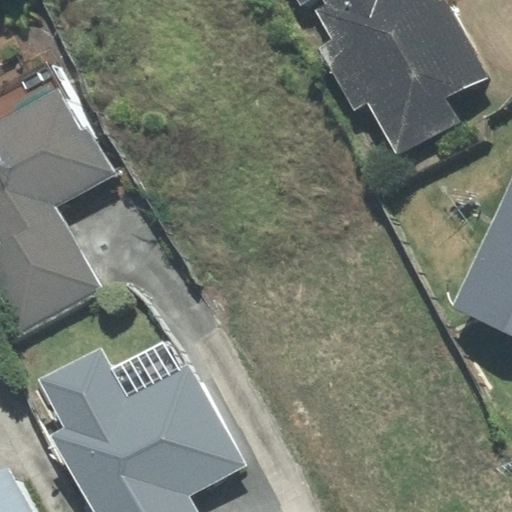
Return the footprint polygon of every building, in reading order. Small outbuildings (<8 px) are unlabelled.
[(311,0),(318,14),(338,6),(355,44),(338,52),(367,118),(388,109),(410,159),(479,129),(464,97),(503,80),(469,3),(463,6),(460,0),(311,0)] [(133,177),(90,92),(0,136),(0,209),(21,251),(80,221),(73,207),(133,177)] [(230,102),(150,139),(185,216),(265,179),(230,102)] [(114,290),(80,221),(21,251),(0,261),(0,273),(31,333),(114,290)] [(365,230),(255,305),(354,449),(464,374),(365,230)] [(511,245),(479,313),(511,329),(511,245)] [(135,348),(69,381),(96,434),(83,441),(118,511),(216,511),(210,499),(256,476),(268,470),(217,369),(159,397),(135,348)] [(0,488),(0,511),(55,511),(35,472),(0,488)]
